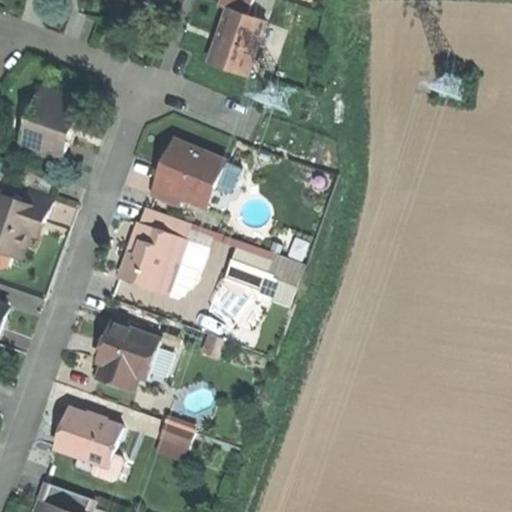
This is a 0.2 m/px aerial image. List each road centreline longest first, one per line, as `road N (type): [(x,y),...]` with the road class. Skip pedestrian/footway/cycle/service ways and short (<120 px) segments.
road 1 (residential): [(0,486),(143,77)]
road 2 (residential): [(0,34),(32,37),(143,77)]
road 3 (residential): [(143,77),(261,119)]
